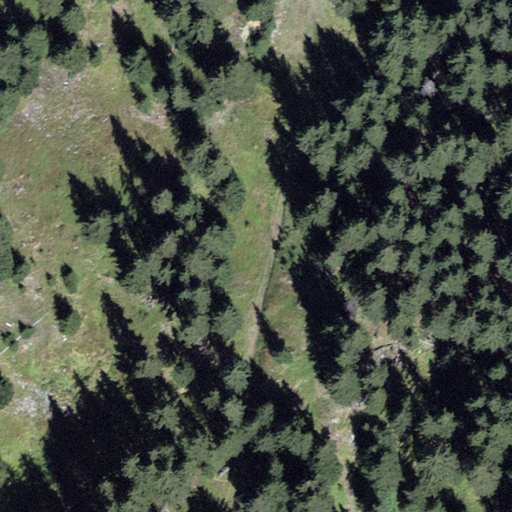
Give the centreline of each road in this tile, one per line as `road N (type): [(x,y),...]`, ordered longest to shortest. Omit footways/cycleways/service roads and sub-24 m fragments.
road 1 (track): [(306,0),(305,71),(250,343)]
road 2 (track): [(228,511),(250,447),(250,343)]
